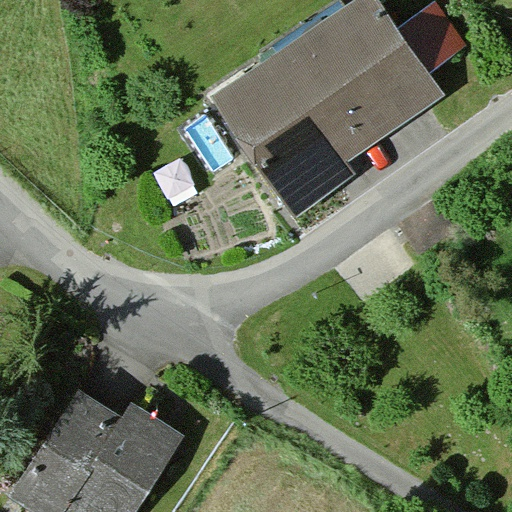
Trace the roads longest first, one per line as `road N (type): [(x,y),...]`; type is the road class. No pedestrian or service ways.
road 1 (unclassified): [(511,115),(329,246),(221,300),(133,287),(0,194)]
road 2 (track): [(133,287),(456,511)]
